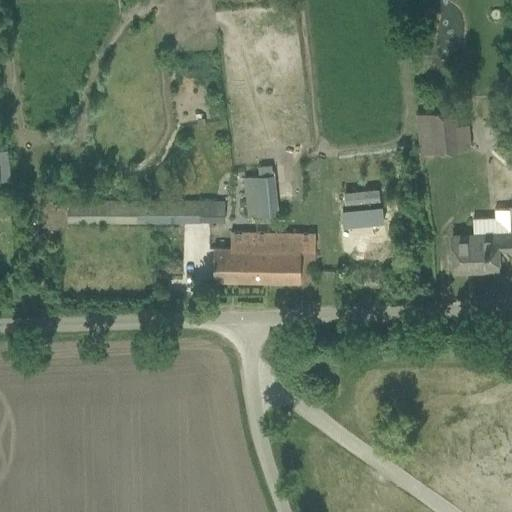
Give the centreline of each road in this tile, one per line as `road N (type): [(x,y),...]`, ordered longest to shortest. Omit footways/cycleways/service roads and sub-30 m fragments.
road 1 (unclassified): [(255,312),(511,303)]
road 2 (unclassified): [(0,322),(255,312)]
road 3 (unclassified): [(283,511),(261,452),(251,375),(255,312)]
